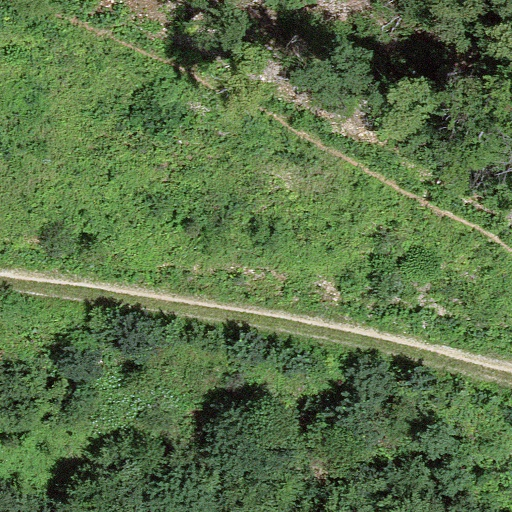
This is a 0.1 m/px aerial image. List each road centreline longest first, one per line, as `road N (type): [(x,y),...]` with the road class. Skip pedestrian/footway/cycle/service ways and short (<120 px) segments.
road 1 (track): [(511,255),(325,150),(49,12),(0,6)]
road 2 (track): [(511,371),(214,306),(0,280)]
